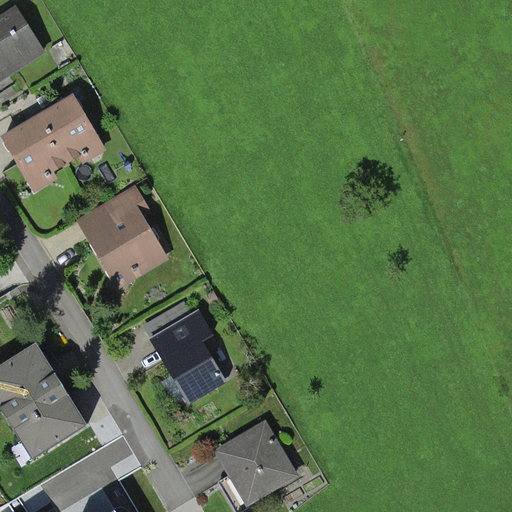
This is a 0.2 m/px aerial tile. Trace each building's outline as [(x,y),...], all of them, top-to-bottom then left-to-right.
[(24,16),(0,29),(0,92),(51,62),(24,16)] [(82,104),(9,140),(34,192),(108,155),(82,104)] [(146,202),(88,238),(122,293),(168,264),(141,221),(154,214),(146,202)] [(205,317),(156,347),(195,411),(232,388),(210,352),(222,345),(205,317)] [(46,349),(0,376),(0,396),(44,468),(99,435),(46,349)] [(310,473),(272,417),(223,449),(260,506),(310,473)]
